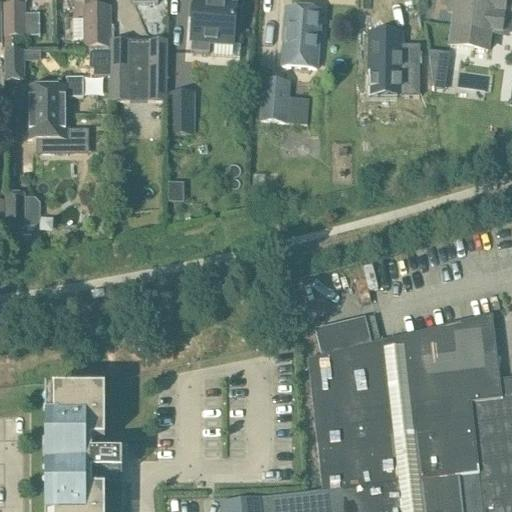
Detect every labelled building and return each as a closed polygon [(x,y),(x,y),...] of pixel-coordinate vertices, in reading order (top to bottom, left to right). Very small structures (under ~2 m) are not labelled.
[(511,19),(511,0),(456,0),(455,11),(511,19)] [(26,39),(25,6),(2,7),(3,40),(26,39)] [(193,45),(192,54),(209,55),(210,46),(234,48),(235,38),(234,38),(235,37),(235,28),(240,28),(240,22),(236,22),(237,9),(196,6),(193,35),(193,45)] [(109,50),(109,44),(110,9),(83,9),(84,50),(109,50)] [(492,33),(511,36),(511,19),(455,11),(450,49),(475,53),(476,47),(490,49),(492,33)] [(286,12),(282,69),(286,69),(306,70),(315,71),(317,71),(318,56),(321,16),(321,14),(286,12)] [(370,37),(369,72),(372,72),(372,100),(419,100),(419,46),(403,46),(403,37),(370,37)] [(109,44),(109,50),(109,57),(109,80),(108,104),(166,105),(166,44),(109,44)] [(90,56),(90,73),(94,73),(94,79),(109,80),(109,57),(90,56)] [(24,57),(4,57),(4,84),(25,83),(24,57)] [(28,118),(69,118),(69,102),(85,102),(85,81),(68,81),(68,91),(28,91),(28,118)] [(262,83),(259,124),(287,126),(289,85),(262,83)] [(169,97),(169,137),(194,137),(194,97),(169,97)] [(69,134),(69,118),(28,118),(28,144),(67,143),(67,154),(85,154),(85,134),(69,134)] [(252,202),(264,202),(265,178),(253,178),(252,202)] [(183,202),(183,184),(169,184),(169,202),(183,202)] [(5,203),(5,230),(35,230),(41,224),(41,207),(35,202),(26,202),(26,196),(5,196),(5,203)] [(482,511),(471,406),(502,403),(502,402),(511,401),(511,391),(501,392),(493,319),(308,363),(323,495),(341,493),(343,511),(482,511)] [(53,395),(53,511),(105,511),(105,495),(93,495),(93,481),(122,481),(122,460),(93,460),(93,446),(105,446),(105,395),(53,395)] [(511,511),(511,401),(502,402),(502,403),(471,406),(482,511),(511,511)] [(323,495),(222,506),(222,511),(343,511),(341,493),(323,495)]
